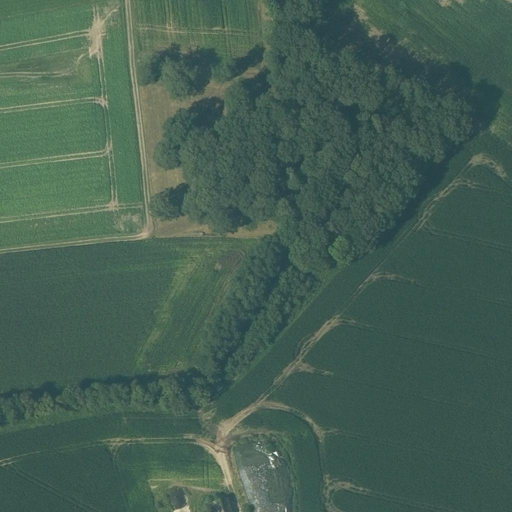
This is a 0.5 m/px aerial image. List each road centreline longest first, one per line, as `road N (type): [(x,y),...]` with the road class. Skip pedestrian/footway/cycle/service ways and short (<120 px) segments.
road 1 (track): [(147,234),(123,0)]
road 2 (unclassified): [(0,252),(147,234)]
